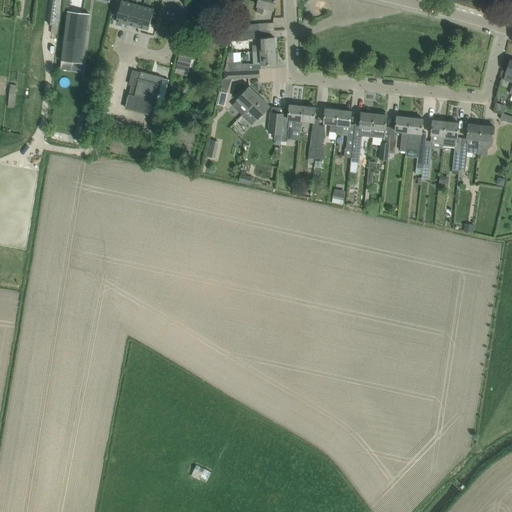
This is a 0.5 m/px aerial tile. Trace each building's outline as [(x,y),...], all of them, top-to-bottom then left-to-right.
[(50,0),(47,24),(58,26),(61,0),(50,0)] [(206,0),(206,2),(220,5),(221,1),(230,3),(230,5),(232,6),(231,11),(238,13),(240,1),(234,0),(206,0)] [(259,0),(256,12),(263,14),(265,8),(273,10),(275,1),(276,1),(275,0),(259,0)] [(121,1),(116,21),(127,24),(132,4),(121,1)] [(132,4),(127,24),(138,27),(143,7),(132,4)] [(143,7),(138,27),(149,30),(154,10),(143,7)] [(61,61),(83,64),(89,14),(68,11),(61,61)] [(221,24),(228,25),(230,18),(222,16),(221,24)] [(270,31),(274,31),(274,23),(264,23),(258,24),(259,32),(264,31),(270,31)] [(248,39),(258,39),(258,32),(259,32),(247,32),(247,34),(233,35),(231,41),(248,41),(248,39)] [(253,46),(253,52),(275,51),(275,38),(259,38),(260,45),(253,46)] [(181,48),(175,74),(187,77),(193,51),(181,48)] [(278,62),(278,56),(275,56),(275,52),(275,51),(253,52),(253,64),(261,64),(266,64),(276,64),(276,63),(278,62)] [(249,70),(249,65),(249,64),(241,64),(241,62),(234,62),(233,53),(229,54),(225,71),(228,71),(249,70)] [(506,72),(503,80),(511,82),(511,61),(510,60),(506,72)] [(231,78),(249,78),(249,70),(228,71),(225,71),(223,80),(230,82),(231,78)] [(169,80),(162,78),(140,72),(139,79),(133,78),(129,94),(125,108),(152,115),(153,111),(160,113),(169,80)] [(10,85),(8,100),(15,101),(17,85),(10,85)] [(242,115),(259,97),(249,87),(242,94),(232,105),(242,115)] [(252,125),(263,113),(270,106),(259,97),(242,115),(247,120),(252,125)] [(504,113),(507,105),(497,101),(494,109),(504,113)] [(282,129),(281,141),(287,142),(288,139),(289,130),(300,131),(301,121),(303,106),(290,105),(289,115),(288,117),(283,117),(283,123),(282,129)] [(303,106),(301,121),(313,122),(312,132),(310,145),(308,158),(315,159),(319,125),(319,120),(314,119),(315,117),(316,107),(303,106)] [(66,120),(68,109),(56,107),(54,118),(66,120)] [(270,122),(269,133),(275,133),(274,140),(281,141),(282,129),(283,123),(283,117),(284,114),(277,114),(278,107),(272,107),(271,117),(270,122)] [(336,133),(338,110),(326,108),(324,123),(331,123),(330,132),(336,133)] [(181,120),(183,112),(176,110),(174,118),(173,122),(180,124),(181,120)] [(351,158),(355,125),(350,125),(351,111),(338,110),(336,133),(342,133),(343,125),(349,125),(346,148),(345,148),(344,157),(351,158)] [(355,125),(351,158),(351,162),(358,163),(358,162),(359,162),(361,144),(362,136),(372,137),(374,114),(361,112),(360,126),(355,125)] [(500,120),(511,124),(511,123),(511,116),(502,113),(500,120)] [(386,125),(387,115),(374,114),(372,137),(378,138),(383,139),(383,142),(381,142),(379,160),(387,161),(388,153),(391,128),(386,127),(386,125)] [(406,152),(407,148),(408,140),(410,118),(397,116),(396,128),(391,128),(388,153),(395,153),(396,141),(395,141),(396,131),(402,132),(400,151),(406,152)] [(408,140),(407,147),(419,148),(419,144),(420,144),(421,142),(422,132),(423,119),(410,118),(408,140)] [(432,134),(431,141),(444,143),(446,121),(433,120),(432,130),(431,134),(432,134)] [(446,121),(444,143),(455,144),(455,148),(452,170),(459,170),(461,148),(456,147),(456,145),(457,137),(458,133),(459,123),(446,121)] [(458,174),(458,176),(464,177),(464,171),(465,171),(467,149),(468,138),(474,139),(472,153),(479,154),(482,125),(469,124),(468,134),(467,138),(462,138),(461,148),(459,170),(458,174)] [(319,125),(315,159),(323,160),(325,145),(323,145),(325,126),(319,125)] [(482,125),(479,154),(487,155),(488,149),(492,146),(493,141),(494,137),(495,127),(482,125)] [(219,160),(222,140),(207,139),(205,158),(219,160)] [(425,144),(420,144),(419,144),(419,148),(416,168),(423,168),(425,144)] [(428,175),(432,145),(425,144),(423,168),(422,175),(422,178),(428,179),(428,175)] [(239,182),(250,185),(251,184),(253,184),(254,178),(252,178),(252,177),(240,174),(239,182)] [(504,187),(506,179),(498,178),(496,186),(504,187)] [(345,195),(344,195),(334,192),(332,198),(333,198),(343,201),(345,195)] [(465,223),(464,231),(473,233),(474,225),(465,223)] [(198,479),(203,469),(196,465),(191,476),(198,479)]
